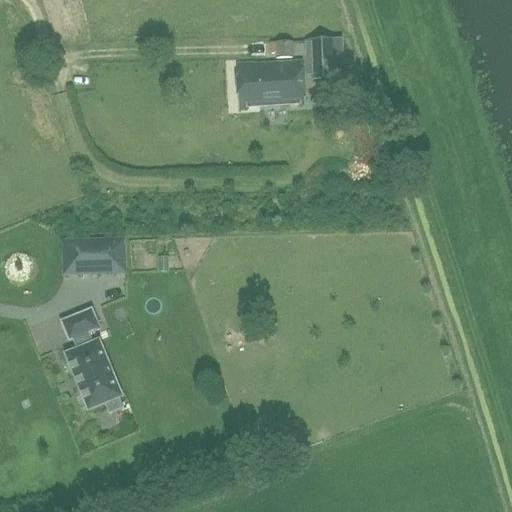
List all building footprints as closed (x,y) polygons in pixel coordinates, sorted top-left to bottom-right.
[(293,58),(293,38),(276,39),(276,58),(293,58)] [(337,41),(309,42),(311,80),(339,78),(337,41)] [(301,64),(237,67),(239,108),(302,105),(301,64)] [(333,86),(334,102),(348,100),(347,84),(333,86)] [(124,241),(79,243),(80,275),(124,274),(124,241)] [(98,310),(102,293),(64,282),(59,299),(98,310)] [(150,329),(158,303),(125,293),(117,319),(150,329)] [(169,326),(206,333),(212,300),(175,293),(169,326)] [(91,310),(62,323),(69,341),(73,340),(88,334),(99,329),(91,310)] [(78,351),(66,355),(89,410),(121,397),(98,342),(92,345),(88,334),(73,340),(78,351)] [(210,380),(256,382),(257,339),(211,338),(210,380)] [(214,386),(213,408),(244,409),(245,387),(214,386)]
